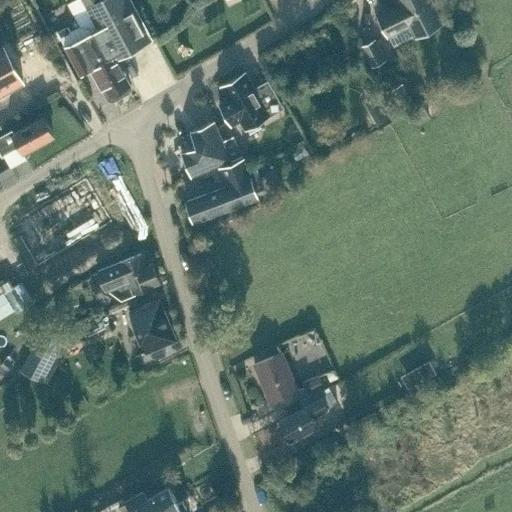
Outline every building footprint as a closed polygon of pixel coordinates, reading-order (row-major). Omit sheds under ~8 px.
[(115,57),(152,37),(131,0),(76,0),(67,4),(79,25),(59,35),(66,46),(80,73),(91,67),(108,99),(112,100),(122,95),(124,90),(122,88),(130,84),(115,57)] [(396,0),(399,5),(378,15),(388,35),(409,24),(415,36),(442,22),(430,0),(396,0)] [(372,66),(385,59),(374,39),(362,46),(372,66)] [(0,95),(23,83),(2,46),(0,47),(0,95)] [(270,82),(256,90),(244,68),(220,82),(230,101),(220,106),(233,130),(243,124),(246,129),(284,107),(270,82)] [(402,82),(388,90),(399,108),(412,101),(402,82)] [(424,107),(412,114),(418,123),(430,117),(424,107)] [(386,109),(372,116),(377,124),(390,117),(386,109)] [(13,131),(0,137),(0,146),(3,153),(10,166),(26,158),(26,160),(27,160),(24,153),(27,151),(53,137),(43,119),(14,134),(13,131)] [(196,145),(181,151),(191,175),(230,159),(222,139),(214,120),(190,130),(196,145)] [(232,135),(222,139),(230,159),(240,155),(232,135)] [(227,186),(186,201),(194,222),(235,206),(245,202),(246,202),(256,198),(257,198),(257,196),(255,191),(262,189),(256,170),(248,172),(243,158),(220,167),(227,186)] [(93,168),(7,219),(31,260),(116,210),(93,168)] [(121,299),(159,283),(151,264),(146,266),(140,254),(97,271),(105,290),(116,286),(121,299)] [(175,339),(169,325),(158,299),(128,311),(145,352),(175,339)] [(39,332),(20,370),(44,382),(63,344),(39,332)] [(304,386),(297,389),(281,352),(254,363),(270,401),(279,397),(284,406),(308,393),(323,387),(318,375),(302,382),(304,386)] [(428,378),(435,374),(428,362),(416,369),(423,381),(428,378)] [(333,370),(326,373),(330,381),(337,378),(333,370)] [(330,400),(324,390),(323,387),(308,393),(284,406),(288,415),(278,420),(280,424),(276,426),(283,439),(287,437),(289,440),(318,425),(313,416),(338,402),(335,398),(330,400)] [(182,500),(178,502),(168,486),(147,498),(142,490),(124,501),(126,503),(129,509),(128,509),(129,511),(183,511),(182,509),(186,507),(182,500)] [(126,503),(120,506),(123,511),(128,509),(129,509),(126,503)]
